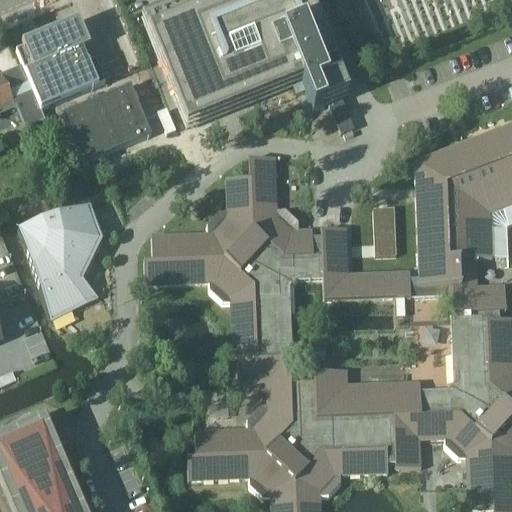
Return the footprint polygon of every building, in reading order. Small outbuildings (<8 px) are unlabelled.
[(328,106),(341,137),(354,132),(338,94),(341,93),(337,82),(340,81),(335,69),(328,72),(288,0),(221,0),(150,29),(190,129),(292,88),(296,98),(305,94),(313,115),(325,110),(324,107),(328,106)] [(33,96),(14,104),(17,110),(25,131),(44,123),(40,114),(105,87),(95,62),(87,65),(82,53),(79,55),(69,32),(16,54),(33,96)] [(0,116),(0,117),(17,110),(14,104),(12,104),(2,80),(0,80),(0,116)] [(82,167),(151,138),(130,89),(61,117),(82,167)] [(511,340),(511,322),(499,322),(499,315),(506,314),(505,288),(504,289),(504,296),(477,297),(475,263),(492,262),(491,239),(490,218),(511,209),(511,130),(414,169),(415,189),(415,198),(419,282),(409,282),(409,275),(383,276),(348,278),(346,232),(321,233),(321,240),(312,240),(312,232),(299,233),(298,225),(285,213),(277,213),(275,161),(248,163),(249,182),(225,182),(226,215),(218,215),(206,229),(206,237),(187,237),(155,239),(156,265),(171,265),(172,289),(209,288),(209,295),(222,308),(230,308),(232,354),(243,354),(244,362),(238,362),(237,362),(238,387),(238,388),(265,387),(266,411),(258,411),(246,424),(246,432),(195,434),(196,462),(197,462),(197,461),(215,461),(216,485),(249,483),(249,491),(262,503),(270,503),(270,511),(321,511),(321,501),(329,501),(342,488),(341,480),(383,478),(388,478),(387,466),(395,466),(395,471),(395,472),(395,473),(421,472),(420,444),(444,443),(444,451),(457,464),(465,464),(467,511),(494,511),(494,495),(511,494),(511,340)] [(98,301),(82,283),(102,243),(90,209),(18,230),(43,317),(98,301)] [(12,375),(0,379),(0,387),(1,390),(16,384),(12,375)] [(0,511),(82,511),(73,491),(63,471),(60,472),(56,461),(58,460),(57,459),(56,459),(43,440),(29,422),(0,434),(0,511)] [(80,465),(74,451),(66,455),(72,468),(80,465)]
